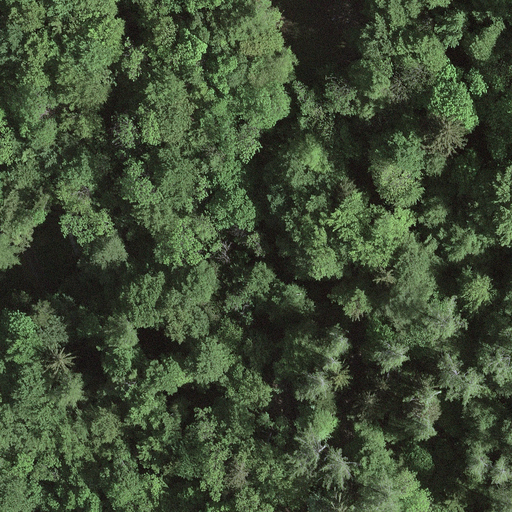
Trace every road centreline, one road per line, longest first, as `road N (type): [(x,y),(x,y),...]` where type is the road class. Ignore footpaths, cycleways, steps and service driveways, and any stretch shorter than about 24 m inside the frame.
road 1 (track): [(316,511),(299,478),(283,396),(280,330),(295,231),(280,183),(256,152),(206,125),(115,0)]
road 2 (track): [(0,38),(9,106),(123,320),(124,347),(108,361),(86,363),(0,204)]
